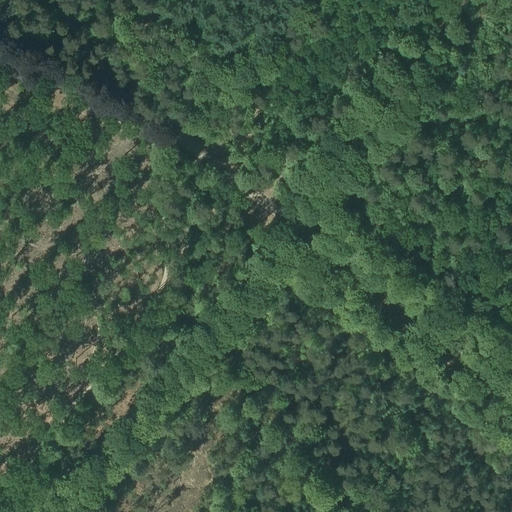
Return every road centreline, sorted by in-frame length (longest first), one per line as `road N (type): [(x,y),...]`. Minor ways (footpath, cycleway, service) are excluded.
road 1 (track): [(511,390),(175,136),(0,46)]
road 2 (track): [(270,0),(179,123),(177,296),(2,511)]
road 3 (unknown): [(294,226),(56,511)]
